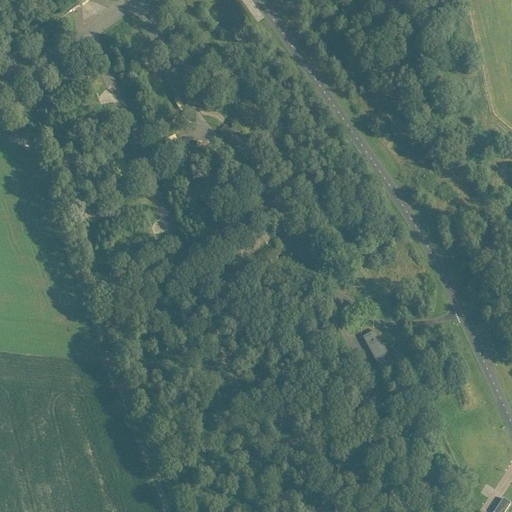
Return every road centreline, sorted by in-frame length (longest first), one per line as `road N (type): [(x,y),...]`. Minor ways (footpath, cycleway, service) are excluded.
road 1 (unclassified): [(137,0),(212,141),(335,296),(389,324),(428,322),(455,306)]
road 2 (track): [(165,511),(25,141)]
road 3 (unclassified): [(258,0),(406,214),(455,306)]
road 4 (unclassified): [(0,92),(129,0)]
road 5 (unclassified): [(455,306),(511,419)]
